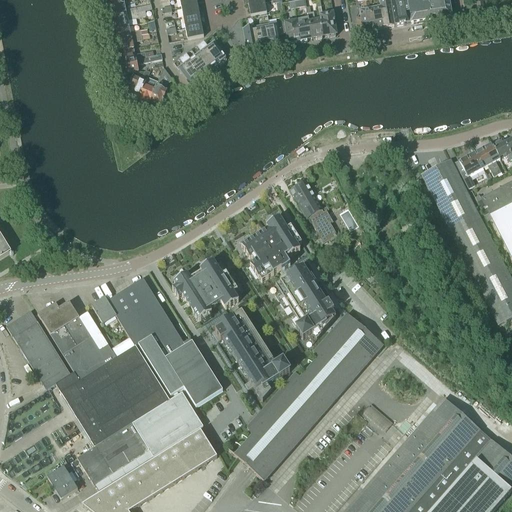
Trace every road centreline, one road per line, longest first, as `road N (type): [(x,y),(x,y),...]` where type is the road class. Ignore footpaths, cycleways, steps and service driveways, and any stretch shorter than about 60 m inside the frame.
road 1 (residential): [(271,185),(305,160),(511,125)]
road 2 (residential): [(238,66),(161,119),(146,120),(113,86),(95,0)]
road 3 (unclassified): [(141,261),(246,416)]
road 4 (residential): [(141,261),(271,185)]
road 5 (residential): [(0,289),(141,261)]
road 6 (unclassified): [(271,185),(347,307)]
